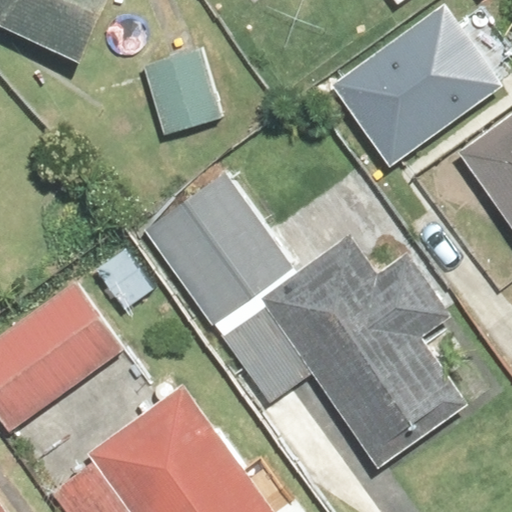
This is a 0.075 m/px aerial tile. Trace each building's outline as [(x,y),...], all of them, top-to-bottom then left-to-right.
[(1,0),(21,25),(107,63),(134,0),(1,0)] [(345,85),(404,163),(511,81),(511,74),(457,1),(345,85)] [(214,45),(155,62),(175,134),(235,116),(214,45)] [(511,123),(475,151),(511,200),(511,123)] [(163,219),(228,319),(307,268),(242,168),(163,219)] [(267,300),(389,464),(477,399),(432,338),(460,318),(415,258),(394,274),(361,230),(307,268),(267,300)] [(86,280),(0,339),(0,397),(21,427),(134,349),(86,280)] [(294,511),(197,377),(96,449),(141,511),(294,511)] [(0,511),(23,511),(0,479),(0,511)]
